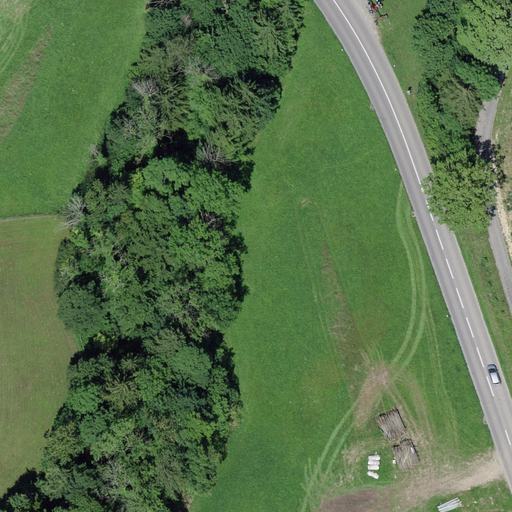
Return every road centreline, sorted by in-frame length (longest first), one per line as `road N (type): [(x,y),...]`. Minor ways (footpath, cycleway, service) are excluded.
road 1 (tertiary): [(511,438),(398,121),(335,0)]
road 2 (track): [(511,281),(484,196),(483,130),(511,54)]
